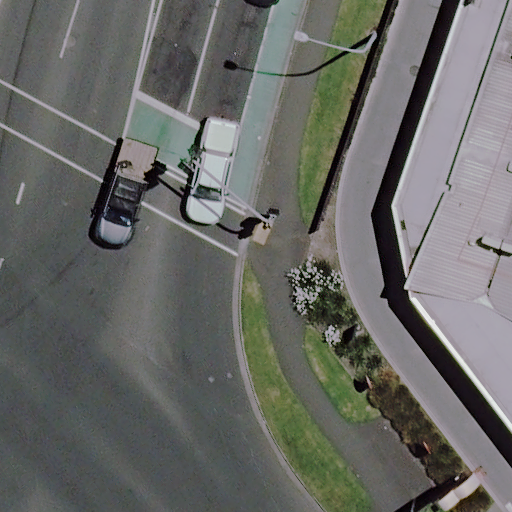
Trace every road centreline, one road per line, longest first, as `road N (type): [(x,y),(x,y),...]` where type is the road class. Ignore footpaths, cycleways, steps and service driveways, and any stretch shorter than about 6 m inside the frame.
road 1 (tertiary): [(155,0),(130,92),(9,346)]
road 2 (secondary): [(9,346),(163,511)]
